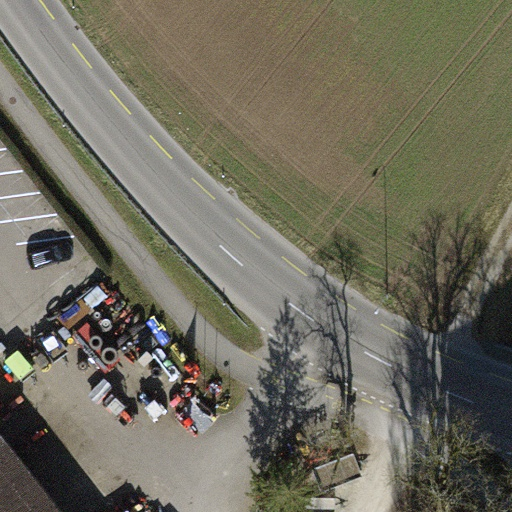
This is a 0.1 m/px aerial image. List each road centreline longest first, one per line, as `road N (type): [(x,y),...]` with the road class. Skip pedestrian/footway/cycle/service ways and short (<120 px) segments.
road 1 (secondary): [(15,0),(125,147),(286,298),(439,386),(511,412)]
road 2 (track): [(376,511),(511,263)]
